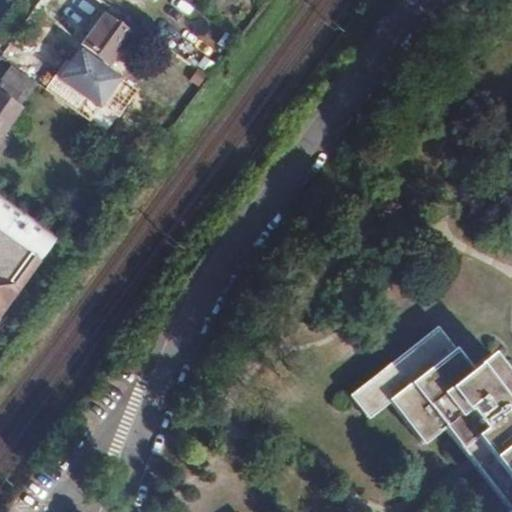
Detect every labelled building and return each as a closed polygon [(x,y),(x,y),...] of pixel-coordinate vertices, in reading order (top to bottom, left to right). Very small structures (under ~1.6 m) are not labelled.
[(103,17),(82,46),(95,55),(87,67),(101,78),(130,37),(103,17)] [(198,94),(210,78),(191,64),(179,80),(198,94)] [(0,154),(4,148),(8,142),(1,137),(19,110),(14,107),(18,101),(20,98),(25,102),(37,86),(12,67),(0,84),(0,154)] [(92,98),(81,112),(135,151),(146,136),(92,98)] [(0,306),(54,237),(0,198),(0,306)] [(511,511),(511,381),(490,354),(468,368),(435,328),(385,367),(348,396),(366,419),(388,404),(421,444),(442,429),(507,511),(505,511),(511,511)]
